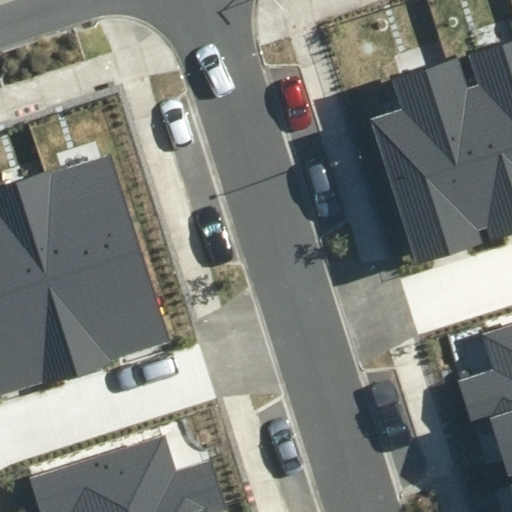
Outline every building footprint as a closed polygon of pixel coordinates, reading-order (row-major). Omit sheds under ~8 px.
[(457,57),(439,62),(490,226),(494,240),(511,234),(511,43),(470,56),(480,86),(467,90),(457,57)] [(390,77),(400,107),(369,117),(415,263),(482,242),(478,230),(490,226),(439,62),(390,77)] [(165,353),(105,158),(48,175),(107,370),(165,353)] [(107,370),(48,175),(0,190),(0,221),(51,388),(107,370)] [(0,403),(51,388),(0,221),(0,403)] [(489,424),(511,416),(511,325),(479,336),(491,373),(458,384),(473,429),(489,424)] [(511,416),(489,424),(506,477),(511,474),(511,416)] [(207,511),(208,511),(224,507),(210,461),(177,471),(166,434),(28,476),(39,511),(207,511)]
